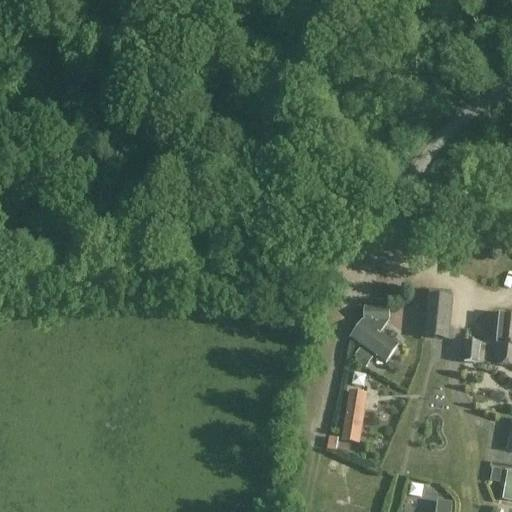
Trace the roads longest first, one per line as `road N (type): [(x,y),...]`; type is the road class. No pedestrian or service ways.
road 1 (track): [(0,131),(91,183),(256,201),(322,224)]
road 2 (track): [(322,224),(196,244),(0,249)]
road 3 (unknown): [(387,511),(421,384),(454,342),(463,290)]
road 4 (unclassified): [(511,85),(438,141),(390,225)]
